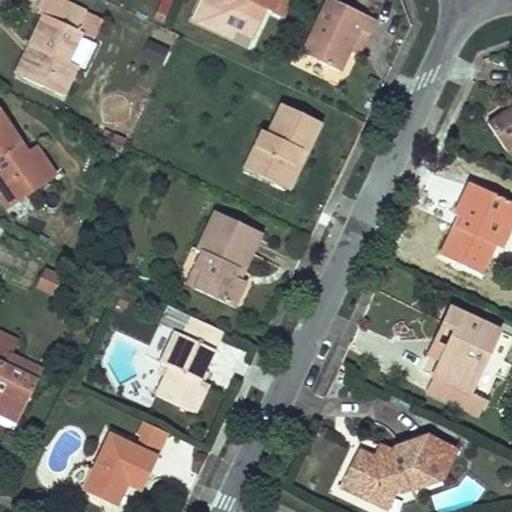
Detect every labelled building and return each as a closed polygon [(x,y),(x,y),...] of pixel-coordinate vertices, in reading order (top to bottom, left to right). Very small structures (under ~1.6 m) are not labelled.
[(20,86),(58,102),(72,69),(67,67),(80,38),(74,35),(83,14),(50,0),(38,0),(31,17),(38,20),(25,51),(33,55),(20,86)] [(241,4),(242,0),(203,0),(192,23),(214,33),(222,17),(234,23),(230,32),(249,41),(262,15),(241,4)] [(370,21),(327,0),(322,0),(295,56),(333,74),(342,55),(353,33),(362,37),(366,29),(370,21)] [(222,17),(214,33),(227,39),(230,32),(234,23),(222,17)] [(351,60),(362,37),(353,33),(342,55),(351,60)] [(33,55),(25,51),(12,82),(20,86),(33,55)] [(485,125),(503,155),(507,152),(511,148),(511,97),(502,103),(507,112),(496,118),(485,125)] [(260,136),(253,132),(235,169),(268,184),(275,170),(282,174),(292,153),(298,156),(306,140),(313,125),(274,106),(260,136)] [(25,163),(0,126),(0,198),(10,214),(44,191),(25,163)] [(282,191),(298,156),(292,153),(282,174),(275,170),(268,184),(282,191)] [(25,163),(44,191),(55,183),(36,155),(25,163)] [(511,223),(511,201),(466,181),(458,198),(451,215),(457,218),(440,256),(481,274),(497,237),(505,241),(511,223)] [(239,282),(230,278),(253,231),(206,209),(187,251),(191,253),(184,268),(192,272),(184,290),(225,310),(232,296),(239,282)] [(175,286),(184,290),(192,272),(184,268),(175,286)] [(58,278),(41,270),(33,288),(50,296),(58,278)] [(488,402),(472,395),(501,332),(451,310),(447,319),(443,328),(457,334),(443,365),(429,397),(480,420),(488,402)] [(167,332),(156,357),(164,360),(148,395),(191,414),(198,398),(205,383),(196,379),(217,332),(186,318),(178,336),(167,332)] [(457,334),(443,328),(429,359),(443,365),(457,334)] [(16,342),(0,334),(0,408),(16,416),(32,383),(4,369),(10,355),(16,342)] [(4,369),(32,383),(39,368),(10,355),(4,369)] [(0,420),(12,426),(16,416),(0,408),(0,420)] [(126,448),(104,437),(77,495),(113,511),(114,511),(125,489),(135,494),(143,477),(151,459),(163,434),(133,420),(126,436),(130,439),(126,448)] [(439,479),(422,436),(374,457),(356,448),(352,458),(348,468),(357,496),(384,509),(394,490),(404,487),(406,491),(439,479)] [(451,451),(422,436),(439,479),(451,451)] [(338,488),(357,496),(348,468),(338,488)]
